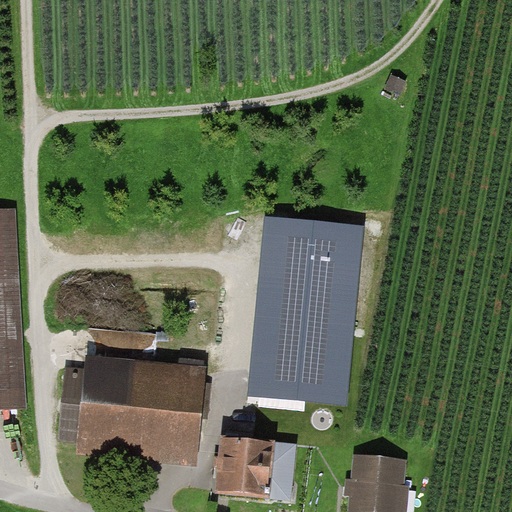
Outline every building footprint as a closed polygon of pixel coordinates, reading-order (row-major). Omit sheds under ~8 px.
[(404,82),(393,77),(388,88),(400,93),(404,82)] [(14,211),(0,211),(0,405),(23,404),(14,211)] [(355,340),(263,330),(254,415),(310,421),(313,394),(349,397),(355,340)] [(202,368),(87,357),(79,449),(194,460),(202,368)] [(295,445),(223,439),(218,491),(290,498),(295,445)] [(404,462),(356,457),(351,509),(383,511),(403,511),(406,488),(401,487),(404,462)]
